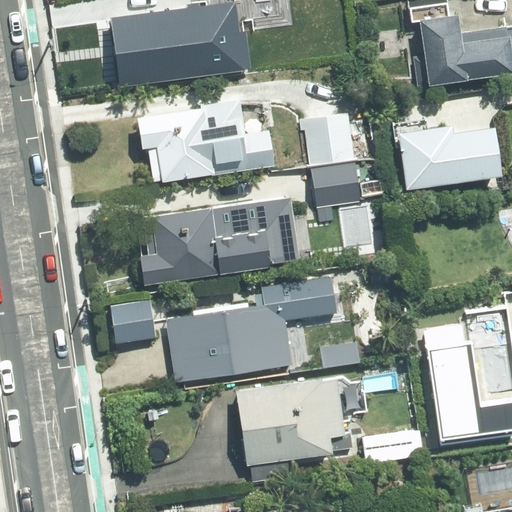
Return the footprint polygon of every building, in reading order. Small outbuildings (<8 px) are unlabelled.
[(201,5),(105,18),(114,88),(210,75),(201,5)] [(511,24),(451,32),(448,16),(412,21),(422,86),(511,73),(511,24)] [(281,37),(254,37),(254,63),(282,62),(281,37)] [(359,58),(357,38),(334,40),(335,60),(359,58)] [(264,128),(240,132),(236,102),(131,117),(136,150),(150,148),(155,183),(270,167),(264,128)] [(344,113),(298,120),(304,165),(350,159),(344,113)] [(485,127),(444,134),(443,127),(390,135),(399,190),(492,177),(485,127)] [(350,163),(307,170),(314,209),(357,201),(350,163)] [(142,255),(134,256),(139,286),(270,265),(265,235),(248,238),(243,202),(136,219),(142,255)] [(258,286),(261,305),(162,320),(171,382),(286,365),(280,321),(332,314),(331,303),(328,277),(258,286)] [(106,322),(109,344),(153,338),(150,316),(106,322)] [(325,454),(322,438),(338,436),(331,378),(229,390),(240,465),(325,454)] [(415,428),(356,434),(359,462),(418,456),(415,428)]
